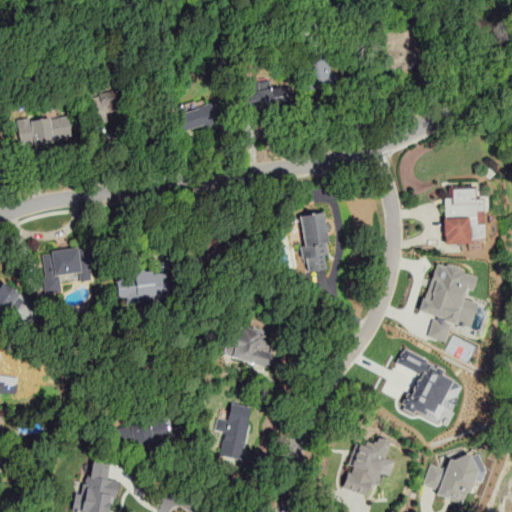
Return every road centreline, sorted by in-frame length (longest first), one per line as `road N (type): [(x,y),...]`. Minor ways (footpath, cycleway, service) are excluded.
road 1 (residential): [(0,217),(54,200),(300,165),(376,146),(447,112),(511,64)]
road 2 (residential): [(284,511),(307,414),(388,286),(391,199),(376,146)]
